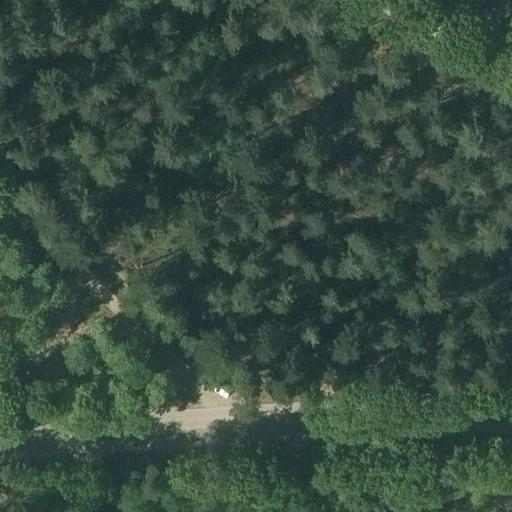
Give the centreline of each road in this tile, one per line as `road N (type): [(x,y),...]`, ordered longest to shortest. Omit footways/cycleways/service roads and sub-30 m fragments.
road 1 (tertiary): [(0,450),(511,417)]
road 2 (track): [(0,208),(229,412)]
road 3 (track): [(352,511),(229,412)]
road 4 (track): [(368,0),(511,63)]
